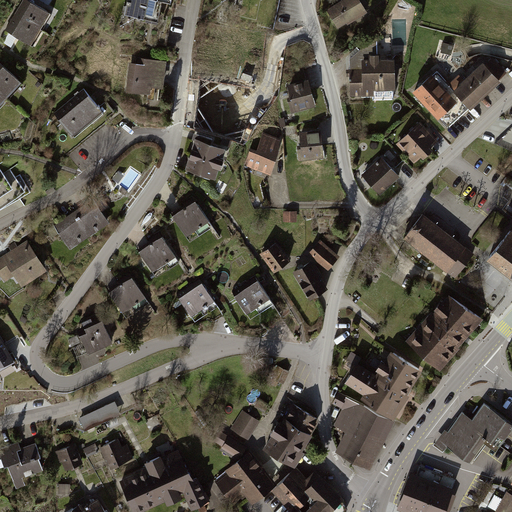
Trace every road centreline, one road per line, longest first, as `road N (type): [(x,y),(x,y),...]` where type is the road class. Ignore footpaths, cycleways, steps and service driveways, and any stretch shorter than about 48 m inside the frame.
road 1 (residential): [(169,143),(156,185),(43,340),(38,364),(65,384),(172,342),(253,347)]
road 2 (residential): [(253,347),(0,422)]
road 3 (residential): [(307,0),(350,183),(373,223)]
road 4 (residential): [(0,224),(72,187),(137,136),(169,143)]
road 5 (residential): [(511,97),(373,223)]
road 6 (tertiary): [(379,497),(422,426),(476,361)]
road 7 (residential): [(327,356),(333,453),(339,468),(379,497)]
road 8 (residential): [(194,0),(169,143)]
road 9 (residential): [(373,223),(340,282),(327,356)]
